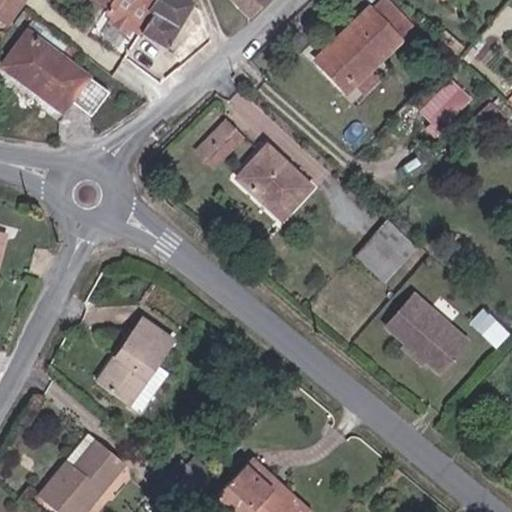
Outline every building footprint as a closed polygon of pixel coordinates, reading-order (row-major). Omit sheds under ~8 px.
[(0,0),(0,1),(12,11),(20,0),(0,0)] [(109,0),(103,10),(135,32),(147,12),(145,9),(131,0),(109,0)] [(131,0),(145,9),(149,0),(131,0)] [(183,0),(149,0),(145,9),(147,12),(135,32),(160,49),(189,4),(183,0)] [(231,0),(246,15),(262,0),(231,0)] [(422,0),(431,8),(439,0),(422,0)] [(0,12),(7,18),(12,11),(0,1),(0,12)] [(388,52),(403,40),(373,7),(359,20),(388,52)] [(309,76),(334,101),(388,52),(359,20),(321,54),(327,60),(309,76)] [(89,116),(108,92),(24,32),(0,65),(0,68),(58,111),(66,100),(89,116)] [(418,109),(438,129),(469,97),(448,77),(418,109)] [(209,140),(223,154),(241,137),(227,123),(209,140)] [(254,185),(277,159),(265,147),(240,173),(254,185)] [(235,177),(280,220),(309,190),(277,159),(254,185),(240,173),(235,177)] [(357,255),(388,281),(417,248),(386,222),(357,255)] [(0,267),(1,268),(10,238),(0,234),(0,267)] [(445,372),(470,343),(414,295),(390,324),(445,372)] [(496,349),(509,335),(482,310),(469,323),(496,349)] [(155,395),(173,366),(159,357),(173,332),(146,316),(139,329),(132,325),(100,379),(133,398),(141,386),(155,395)] [(133,398),(148,407),(155,395),(141,386),(133,398)] [(44,493),(68,511),(85,511),(127,459),(98,436),(78,463),(72,458),(44,493)] [(189,494),(206,474),(187,457),(169,476),(189,494)] [(226,511),(293,511),(269,490),(276,482),(249,458),(212,500),(226,511)] [(178,504),(189,494),(169,476),(159,486),(178,504)] [(293,511),(309,511),(276,482),(269,490),(293,511)]
